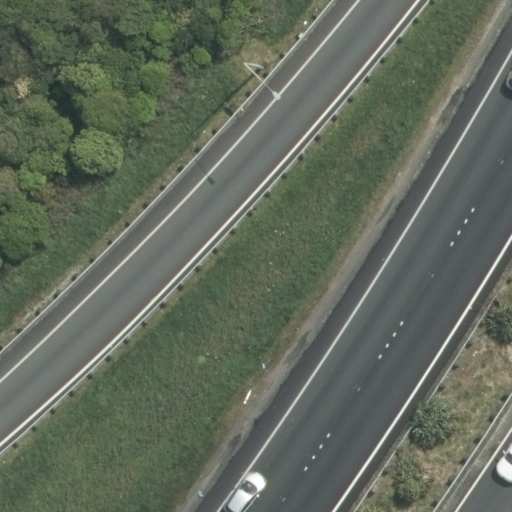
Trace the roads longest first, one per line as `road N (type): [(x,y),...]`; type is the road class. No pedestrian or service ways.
road 1 (motorway): [(0,405),(205,218),(392,0)]
road 2 (motorway): [(264,511),(410,321),(511,137)]
